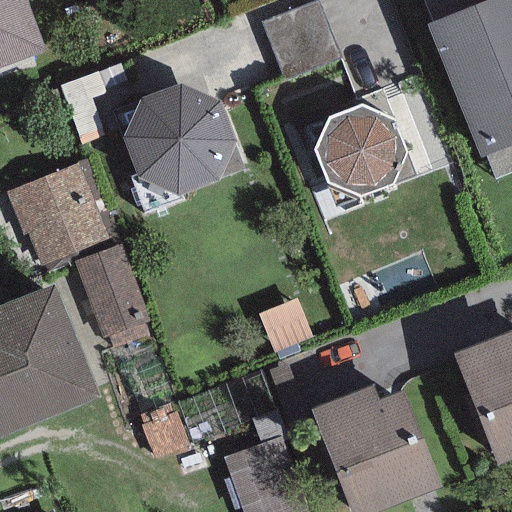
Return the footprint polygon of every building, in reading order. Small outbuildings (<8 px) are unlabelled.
[(24,0),(0,0),(0,69),(45,52),(24,0)] [(314,0),(259,23),(284,82),(339,60),(314,0)] [(422,0),(431,21),(484,0),(422,0)] [(479,159),(484,157),(494,180),(511,172),(511,0),(484,0),(431,21),(424,24),(479,159)] [(220,103),(178,84),(138,101),(123,140),(136,178),(177,196),(218,182),(236,145),(220,103)] [(415,177),(381,90),(355,100),(359,107),(328,118),(314,151),(328,184),(360,199),(415,177)] [(85,161),(4,191),(21,237),(27,235),(39,267),(114,239),(85,161)] [(102,340),(108,337),(113,350),(148,337),(144,324),(149,322),(120,244),(73,262),(102,340)] [(0,438),(98,399),(53,285),(0,306),(0,438)] [(281,356),(318,344),(306,306),(268,319),(281,356)] [(511,331),(452,355),(496,466),(511,459),(511,331)] [(383,511),(441,489),(401,391),(378,401),(372,386),(310,411),(350,511),(383,511)] [(308,511),(281,437),(221,459),(240,511),(308,511)]
